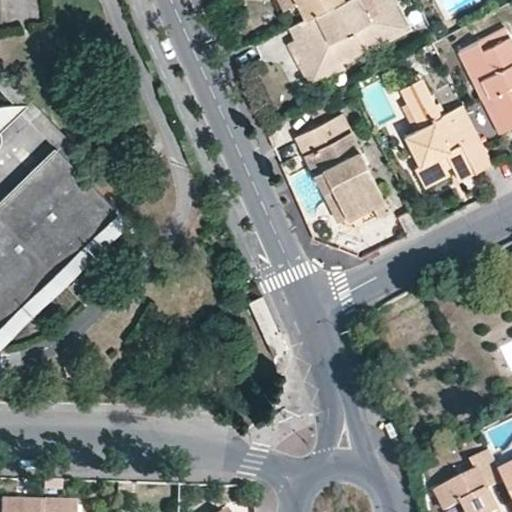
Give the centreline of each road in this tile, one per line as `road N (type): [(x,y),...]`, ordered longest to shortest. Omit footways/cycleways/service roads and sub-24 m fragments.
road 1 (tertiary): [(308,308),(171,0)]
road 2 (residential): [(0,435),(180,440),(257,459),(304,486)]
road 3 (residential): [(308,308),(511,213)]
